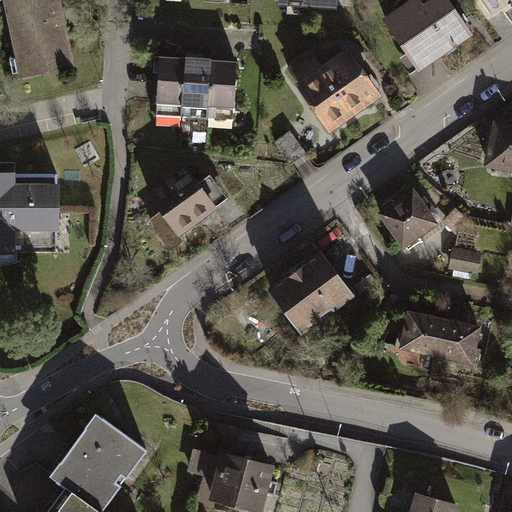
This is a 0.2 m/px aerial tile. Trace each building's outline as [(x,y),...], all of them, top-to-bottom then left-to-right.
[(9,0),(25,80),(75,70),(61,0),(9,0)] [(402,0),(384,12),(419,66),(474,30),(454,0),(402,0)] [(475,0),(488,19),(511,2),(511,1),(510,0),(475,0)] [(350,50),(326,67),(313,48),(286,68),(301,89),(332,131),(382,95),(350,50)] [(160,53),(157,114),(236,119),(239,57),(221,56),(160,53)] [(511,127),(497,125),(489,168),(511,172),(511,127)] [(291,130),(276,141),(291,163),(306,153),(291,130)] [(147,220),(170,251),(185,240),(181,234),(229,199),(210,174),(201,180),(187,161),(146,192),(160,210),(147,220)] [(18,250),(57,249),(57,173),(15,172),(16,167),(0,167),(0,261),(5,261),(18,258),(18,250)] [(380,221),(405,254),(442,226),(418,193),(380,221)] [(455,272),(483,274),(484,252),(457,250),(455,272)] [(272,295),(301,337),(356,299),(327,257),(272,295)] [(409,307),(400,347),(473,363),(482,323),(453,317),(409,307)] [(52,475),(66,484),(102,510),(121,485),(116,481),(122,472),(127,476),(147,449),(103,417),(92,432),(86,428),(52,475)] [(211,454),(197,503),(211,507),(214,497),(259,509),(272,465),(225,452),(223,457),(211,454)] [(104,511),(102,510),(66,484),(44,511),(104,511)] [(459,511),(462,504),(421,494),(416,511),(459,511)]
